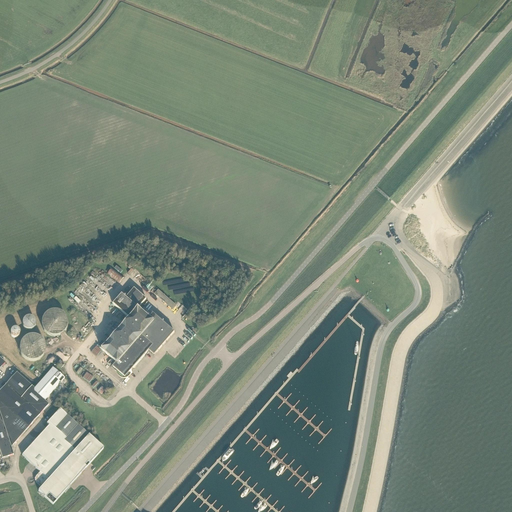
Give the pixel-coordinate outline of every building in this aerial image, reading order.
[(112,269),(107,275),(119,284),(124,278),(112,269)] [(107,345),(102,351),(116,363),(113,368),(125,379),(149,351),(154,356),(174,333),(153,314),(149,319),(138,309),(146,300),(134,289),(126,298),(122,295),(118,300),(117,299),(112,304),(113,305),(129,319),(109,343),(106,341),(104,343),(107,345)] [(158,290),(154,295),(173,311),(177,306),(158,290)] [(42,321),(41,324),(42,327),(43,330),(44,332),(46,334),(49,336),(51,337),(54,337),(57,337),(60,336),(62,334),(64,332),(66,330),(67,327),(67,324),(67,321),(66,319),(64,316),(62,314),(60,313),(57,312),(54,311),(51,311),(49,312),(46,314),(44,316),(43,318),(42,321)] [(23,322),(22,323),(22,325),(23,327),(24,329),(25,330),(27,330),(29,331),(31,330),(33,329),(34,328),(35,327),(35,325),(35,323),(35,321),(34,319),(32,318),(30,318),(28,317),(27,318),(25,319),(23,320),(23,322)] [(10,332),(10,333),(10,335),(11,336),(12,337),(13,338),(14,339),(16,338),(17,338),(18,337),(19,336),(20,334),(20,333),(19,332),(19,330),(18,329),(16,329),(15,329),(13,329),(12,330),(11,331),(10,332)] [(20,346),(19,348),(19,351),(20,353),(21,355),(22,357),(24,359),(26,360),(28,361),(31,362),(33,362),(35,361),(38,361),(40,360),(42,358),(43,356),(44,354),(45,352),(45,349),(45,347),(45,345),(44,343),(42,341),(41,339),(39,338),(36,337),(34,336),(32,336),(29,336),(27,337),(25,338),(23,340),(22,342),(20,344),(20,346)] [(37,395),(45,402),(64,379),(53,368),(34,389),(33,391),(37,395)] [(16,373),(6,386),(21,399),(32,387),(16,373)] [(6,386),(0,391),(0,413),(5,428),(6,431),(10,426),(18,417),(28,405),(21,399),(6,386)] [(32,387),(21,399),(28,405),(37,395),(33,391),(34,389),(32,387)] [(37,395),(28,405),(40,415),(49,405),(45,402),(37,395)] [(28,405),(18,417),(18,418),(29,427),(40,415),(28,405)] [(103,449),(60,410),(47,424),(49,426),(22,456),(40,472),(35,477),(36,483),(42,488),(38,492),(53,505),(103,449)] [(18,417),(10,426),(21,436),(29,427),(18,418),(18,417)] [(10,426),(6,431),(11,447),(21,436),(10,426)] [(5,428),(0,429),(0,452),(2,459),(14,455),(11,447),(6,431),(5,428)]
